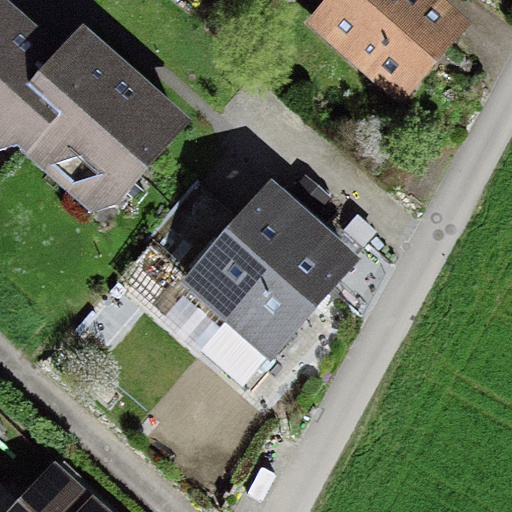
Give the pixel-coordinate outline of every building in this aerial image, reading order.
[(340,0),(321,23),(400,91),(456,26),(425,0),(340,0)] [(62,62),(0,10),(0,122),(1,123),(72,189),(110,180),(125,192),(181,126),(82,39),(62,62)] [(229,319),(315,219),(299,205),(292,213),(268,192),(189,284),(229,319)] [(315,219),(229,319),(271,355),(350,262),(327,243),(334,235),(315,219)] [(87,511),(50,477),(16,511),(87,511)]
